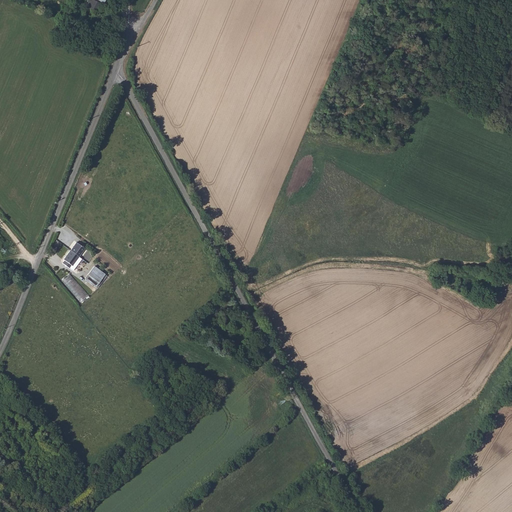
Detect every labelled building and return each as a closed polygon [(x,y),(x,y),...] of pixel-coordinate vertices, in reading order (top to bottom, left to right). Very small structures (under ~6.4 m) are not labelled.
[(87,0),(84,6),(98,13),(104,0),(87,0)] [(69,250),(79,256),(84,247),(75,241),(69,250)] [(87,249),(84,247),(79,256),(73,266),(76,267),(87,249)] [(73,266),(79,256),(69,250),(63,259),(65,260),(63,264),(69,268),(71,265),(73,266)] [(104,275),(94,267),(84,279),(94,287),(104,275)] [(68,283),(74,279),(70,274),(63,280),(67,286),(69,284),(68,283)]
